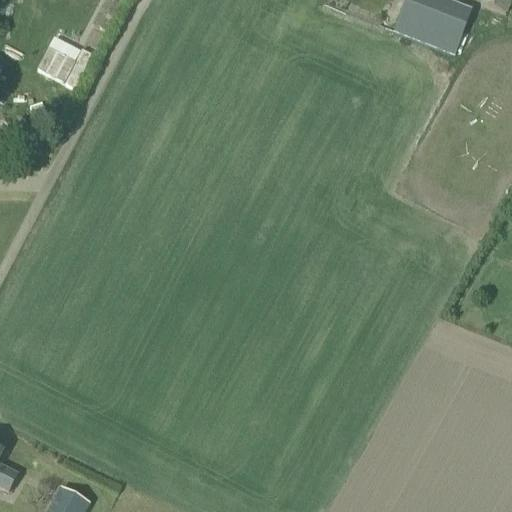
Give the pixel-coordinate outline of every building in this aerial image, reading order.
[(436,0),(407,0),(394,33),(455,57),(472,14),(436,0)] [(505,17),(511,0),(484,0),(481,7),(505,17)] [(122,10),(121,10),(106,1),(91,28),(107,37),(122,10)] [(77,61),(51,47),(37,74),(75,93),(95,54),(83,48),(77,61)] [(0,454),(0,491),(8,496),(17,479),(0,470),(0,459),(2,455),(0,454)] [(88,511),(90,508),(60,491),(48,511),(88,511)]
